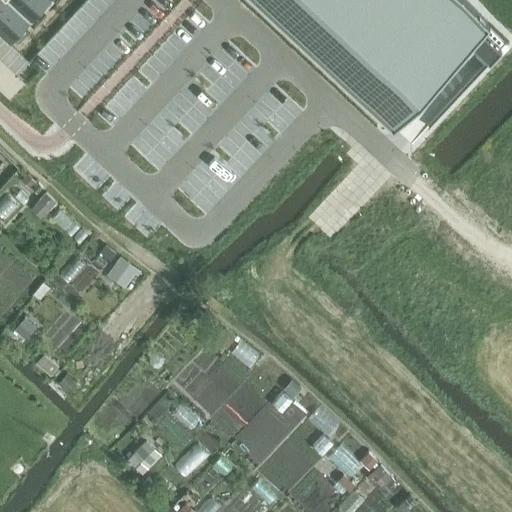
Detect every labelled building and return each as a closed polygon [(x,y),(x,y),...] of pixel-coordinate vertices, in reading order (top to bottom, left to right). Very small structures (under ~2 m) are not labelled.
[(0,0),(0,26),(10,36),(12,34),(17,38),(26,29),(21,24),(40,4),(45,9),(53,0),(0,0)] [(273,0),(399,119),(413,105),(470,44),(488,61),(489,61),(489,62),(500,50),(482,33),(489,24),(464,0),(273,0)] [(67,176),(93,205),(109,191),(83,162),(67,176)] [(26,172),(20,179),(28,187),(35,181),(26,172)] [(187,174),(180,182),(221,221),(238,203),(208,175),(199,184),(187,174)] [(38,182),(32,188),(37,193),(42,187),(38,182)] [(45,191),(30,207),(42,218),(57,202),(45,191)] [(67,230),(75,225),(63,206),(55,212),(67,230)] [(120,256),(111,268),(128,281),(134,274),(137,276),(141,272),(120,256)] [(25,316),(14,329),(23,337),(34,324),(25,316)] [(225,328),(216,341),(226,348),(235,335),(225,328)] [(44,352),(35,362),(50,375),(58,365),(44,352)] [(67,373),(58,383),(67,391),(76,381),(67,373)] [(293,379),(285,388),(294,397),(303,387),(293,379)] [(323,404),(312,417),(331,434),(343,420),(323,404)] [(176,462),(187,474),(211,452),(200,440),(176,462)] [(143,442),(128,458),(142,472),(157,456),(143,442)] [(337,446),(331,462),(355,471),(361,456),(337,446)] [(369,452),(360,460),(369,469),(378,461),(369,452)] [(380,465),(373,472),(384,483),(385,484),(392,477),(380,465)] [(342,474),(337,479),(349,490),(354,485),(342,474)] [(213,511),(222,504),(213,495),(196,511),(213,511)] [(186,502),(177,511),(192,511),(195,510),(186,502)]
